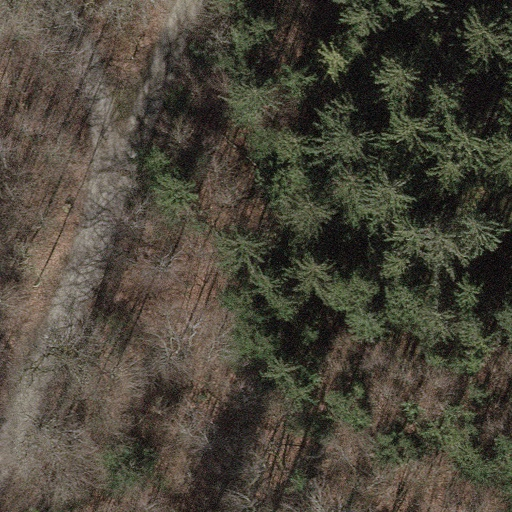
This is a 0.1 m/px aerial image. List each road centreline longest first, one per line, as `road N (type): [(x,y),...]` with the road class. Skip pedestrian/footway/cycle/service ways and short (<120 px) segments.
road 1 (track): [(186,0),(0,485)]
road 2 (track): [(55,0),(89,51),(115,188)]
